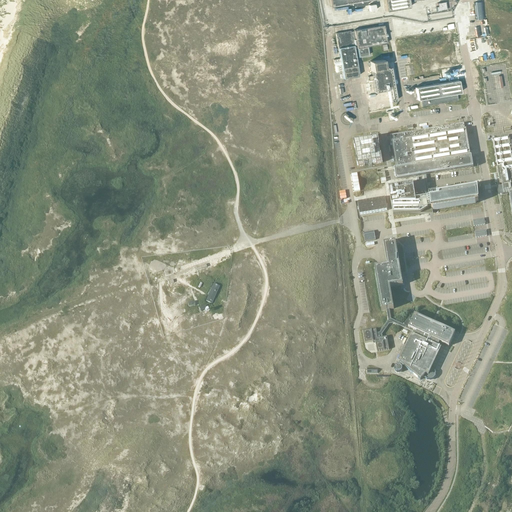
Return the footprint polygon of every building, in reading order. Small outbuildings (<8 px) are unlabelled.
[(383,0),(385,11),(409,7),(408,2),(422,0),(383,0)] [(437,6),(435,7),(436,11),(446,10),(444,2),(437,3),(437,6)] [(386,43),(383,25),(359,29),(350,31),(353,47),(356,46),(358,57),(368,55),(366,47),(386,43)] [(353,47),(350,31),(335,33),(339,58),(341,71),(343,79),(358,76),(353,47)] [(334,66),(335,72),(341,71),(339,58),(333,59),(334,66)] [(384,59),(370,62),(372,71),(375,92),(388,90),(390,102),(396,101),(391,67),(389,67),(388,64),(384,65),(384,59)] [(414,88),(416,100),(420,99),(421,106),(457,100),(456,93),(460,93),(457,80),(414,88)] [(464,124),(390,136),(391,142),(392,142),(397,170),(395,170),(397,179),(423,175),(426,174),(471,167),(469,158),(471,158),(470,155),(466,130),(465,130),(464,124)] [(360,141),(353,142),(354,149),(355,149),(357,160),(356,160),(357,167),(364,166),(364,164),(375,163),(375,164),(382,163),(381,156),(380,156),(379,145),(378,138),(371,139),(371,140),(360,142),(360,141)] [(504,139),(493,140),(500,184),(502,184),(503,189),(498,189),(499,194),(504,194),(509,193),(511,211),(511,159),(508,138),(504,139)] [(426,174),(423,175),(424,181),(428,202),(431,201),(430,195),(429,186),(430,186),(430,183),(428,184),(426,174)] [(413,185),(388,189),(393,214),(408,214),(420,214),(421,214),(426,214),(433,213),(433,211),(431,201),(428,202),(424,181),(413,183),(413,185)] [(476,187),(430,195),(431,201),(433,211),(475,204),(475,202),(477,202),(477,199),(477,195),(476,187)] [(358,203),(360,215),(387,211),(385,199),(358,203)] [(380,267),(374,268),(382,311),(387,310),(389,310),(394,309),(390,287),(398,286),(400,286),(403,285),(401,278),(401,277),(395,242),(384,244),(387,266),(386,266),(385,266),(380,267)] [(213,284),(206,301),(212,304),(219,287),(213,284)] [(388,321),(380,333),(382,334),(389,324),(393,323),(415,334),(414,336),(411,334),(409,339),(407,343),(398,362),(399,362),(400,363),(399,365),(398,365),(397,365),(395,367),(394,369),(395,372),(397,373),(399,374),(401,373),(403,371),(403,369),(403,368),(404,366),(420,380),(423,377),(424,378),(427,380),(430,381),(434,380),(436,377),(437,374),(436,370),(434,368),(432,368),(441,348),(438,346),(440,342),(449,346),(455,334),(455,333),(433,323),(432,322),(424,319),(414,314),(412,320),(408,318),(403,325),(390,319),(389,310),(387,310),(388,321)] [(376,329),(363,331),(365,343),(373,342),(373,344),(375,344),(377,352),(389,350),(387,342),(387,340),(387,337),(382,338),(382,334),(380,333),(377,334),(376,329)]
